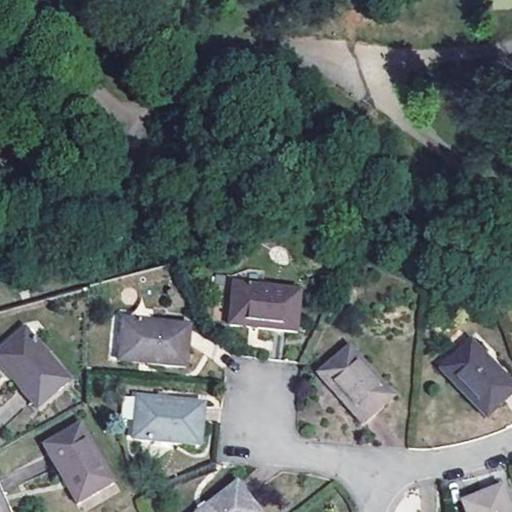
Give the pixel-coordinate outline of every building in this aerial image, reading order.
[(306,280),(242,275),(238,315),(303,320),(306,280)] [(188,334),(124,328),(122,368),(186,374),(188,334)] [(511,382),(475,342),(446,369),(490,416),(511,395),(511,382)] [(25,344),(0,362),(0,378),(29,421),(63,397),(25,344)] [(395,405),(350,357),(320,385),(332,399),(364,433),(395,405)] [(202,411),(138,404),(136,443),(199,450),(202,411)] [(81,434),(45,452),(77,510),(113,491),(81,434)] [(257,511),(239,488),(206,511),(257,511)] [(507,511),(499,489),(461,503),(464,511),(507,511)]
